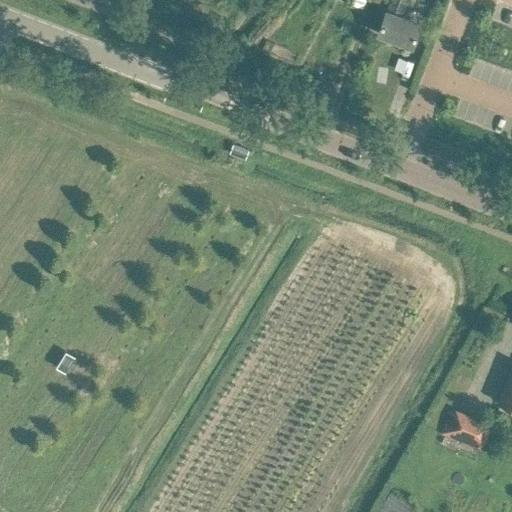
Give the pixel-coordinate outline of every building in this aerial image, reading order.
[(387,9),(378,32),(413,45),(422,22),(400,14),(405,0),(391,0),(388,9),(387,9)] [(57,209),(34,201),(35,198),(33,198),(32,200),(32,201),(23,197),(24,195),(23,194),(22,196),(0,187),(0,233),(42,249),(57,209)] [(511,366),(498,402),(511,407),(511,366)] [(484,441),(492,419),(455,404),(454,407),(451,406),(440,431),(479,447),(482,441),(484,441)] [(23,439),(14,433),(4,449),(13,455),(23,439)] [(406,511),(413,500),(390,486),(374,511),(406,511)]
